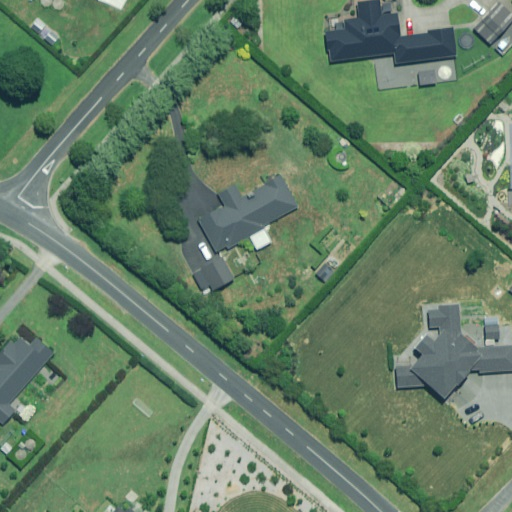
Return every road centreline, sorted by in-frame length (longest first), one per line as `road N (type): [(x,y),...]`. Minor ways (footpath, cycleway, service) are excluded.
road 1 (tertiary): [(10,211),(83,260),(382,511)]
road 2 (residential): [(10,211),(189,0)]
